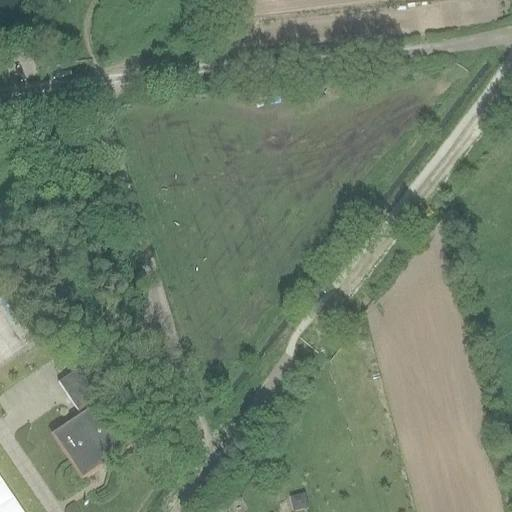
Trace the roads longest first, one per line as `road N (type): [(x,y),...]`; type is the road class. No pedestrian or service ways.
road 1 (track): [(511,32),(97,79)]
road 2 (track): [(214,466),(96,97),(97,79)]
road 3 (track): [(276,380),(511,75)]
road 4 (residential): [(182,511),(276,380)]
